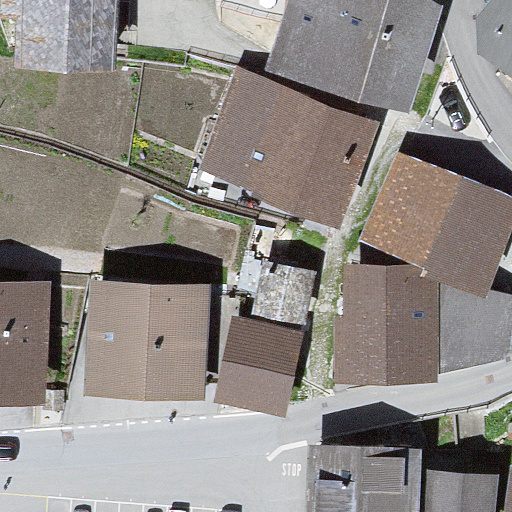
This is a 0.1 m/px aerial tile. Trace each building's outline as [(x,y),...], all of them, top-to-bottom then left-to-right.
[(121,0),(0,0),(0,10),(5,11),(4,62),(42,63),(120,65),(121,0)] [(436,5),(427,0),(299,0),(282,66),(409,100),(436,5)] [(511,0),(491,0),(478,14),(491,59),(511,69),(511,0)] [(389,115),(235,67),(202,170),(356,219),(389,115)] [(511,256),(511,189),(407,151),(374,242),(501,288),(511,256)] [(317,270),(271,258),(262,308),(311,318),(317,270)] [(401,272),(353,267),(354,315),(339,315),(338,377),(439,374),(436,284),(401,272)] [(61,275),(0,274),(0,395),(60,396),(61,275)] [(204,283),(84,285),(86,397),(206,395),(204,283)] [(288,406),(301,327),(234,316),(221,394),(288,406)] [(375,429),(311,439),(311,511),(435,511),(434,451),(376,448),(375,429)] [(499,511),(500,471),(440,472),(440,511),(499,511)]
